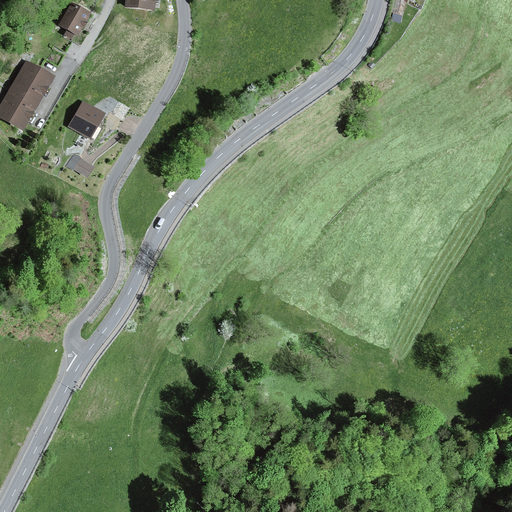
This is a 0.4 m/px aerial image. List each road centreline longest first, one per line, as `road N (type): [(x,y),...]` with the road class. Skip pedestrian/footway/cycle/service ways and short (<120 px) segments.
road 1 (tertiary): [(376,0),(346,60),(241,137),(181,197),(123,303),(82,358)]
road 2 (residential): [(82,358),(73,329),(113,269),(106,191),(177,69),(183,0)]
road 3 (tertiary): [(82,358),(4,511)]
